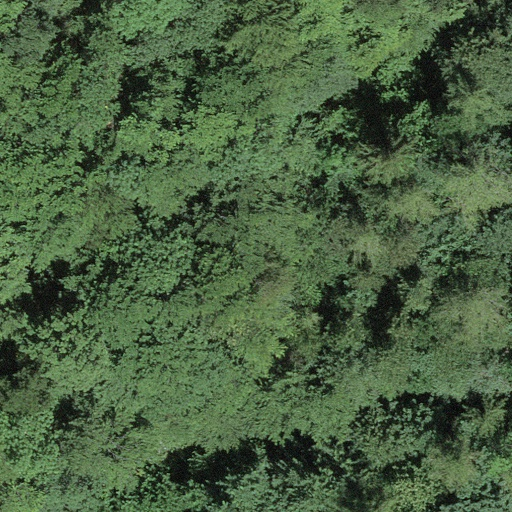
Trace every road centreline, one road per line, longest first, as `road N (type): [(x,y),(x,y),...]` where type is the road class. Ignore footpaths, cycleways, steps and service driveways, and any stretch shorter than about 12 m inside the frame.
road 1 (track): [(511,369),(239,416),(0,495)]
road 2 (track): [(0,227),(178,117),(420,0)]
